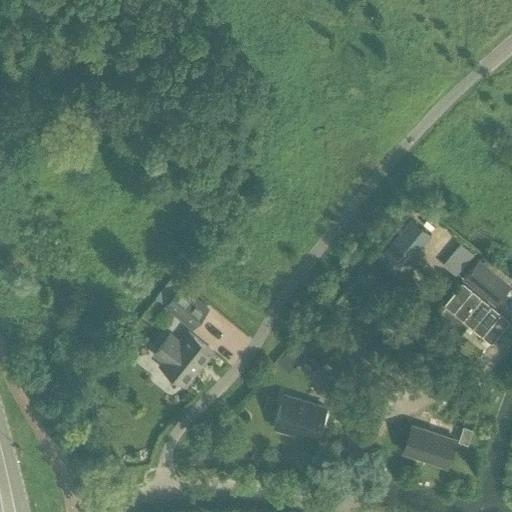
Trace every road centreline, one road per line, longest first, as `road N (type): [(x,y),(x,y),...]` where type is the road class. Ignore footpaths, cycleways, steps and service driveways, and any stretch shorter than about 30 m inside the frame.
road 1 (unclassified): [(266,327),(239,371),(175,433),(164,467),(171,490)]
road 2 (unclassified): [(344,511),(235,488),(171,490)]
